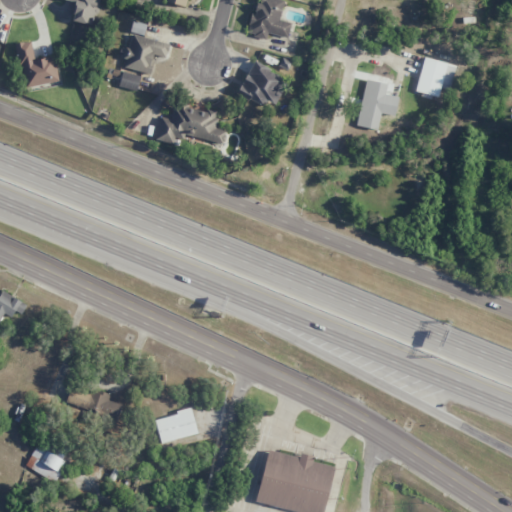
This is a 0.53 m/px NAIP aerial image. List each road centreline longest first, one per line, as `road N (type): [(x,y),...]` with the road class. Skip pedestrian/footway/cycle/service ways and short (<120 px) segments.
road 1 (secondary): [(0,248),(370,427),(501,511)]
road 2 (motorway): [(511,371),(0,159)]
road 3 (motorway): [(0,197),(511,406)]
road 4 (motorway): [(69,226),(511,452)]
road 5 (secondary): [(290,224),(0,111)]
road 6 (secondary): [(511,309),(290,224)]
road 7 (residential): [(290,224),(343,0)]
road 8 (residential): [(204,511),(243,365)]
